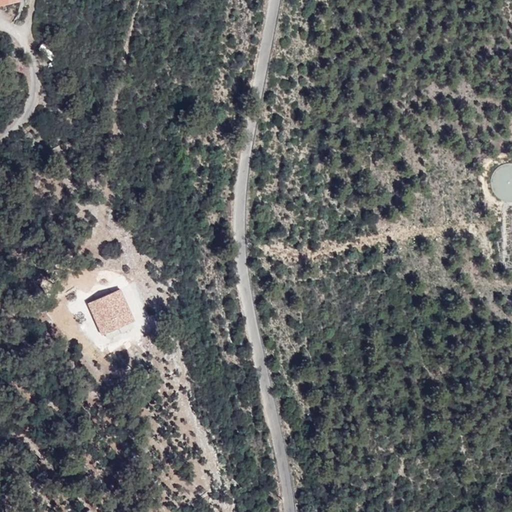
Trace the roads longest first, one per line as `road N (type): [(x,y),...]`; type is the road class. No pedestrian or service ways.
road 1 (unclassified): [(289,511),(248,272),(242,165),(279,0)]
road 2 (track): [(246,236),(284,252),(482,225),(495,272)]
road 3 (track): [(0,254),(75,256),(94,240),(111,160)]
